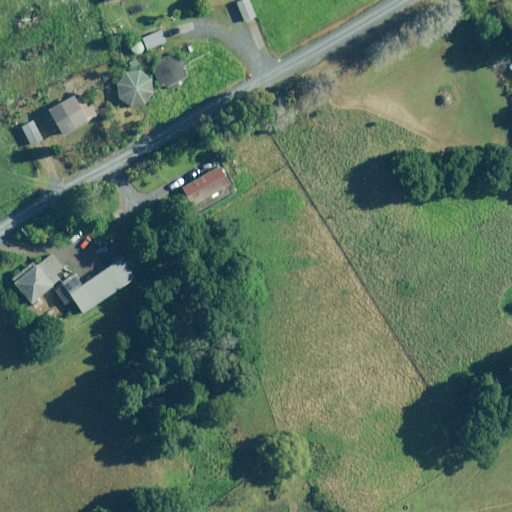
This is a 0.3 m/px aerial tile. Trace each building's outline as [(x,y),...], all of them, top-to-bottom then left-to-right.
[(246,0),(237,0),(233,2),(240,21),(253,15),(246,0)] [(136,54),(137,54),(150,49),(152,53),(165,49),(158,29),(132,39),(131,39),(131,40),(130,40),(130,41),(129,41),(129,42),(128,42),(128,43),(128,44),(128,45),(127,45),(127,46),(127,47),(128,48),(128,49),(128,50),(129,50),(129,51),(130,52),(131,52),(131,53),(132,53),(133,53),(133,54),(134,54),(135,54),(136,54)] [(175,87),(176,86),(178,85),(179,84),(180,83),(181,82),(182,81),(182,80),(183,79),(183,77),(184,76),(184,75),(184,73),(185,72),(185,71),(184,69),(184,68),(184,67),(183,65),(183,64),(182,63),(181,62),(180,60),(179,59),(178,58),(177,58),(176,57),(175,56),(174,56),(172,55),(171,55),(170,55),(168,55),(167,55),(165,55),(164,55),(163,55),(161,56),(160,57),(158,57),(157,58),(156,59),(154,61),(153,62),(152,63),(152,65),(151,67),(151,68),(150,70),(150,71),(150,73),(151,75),(151,76),(152,78),(152,79),(153,81),(154,82),(155,83),(156,85),(158,86),(159,87),(161,87),(162,88),(164,88),(165,89),(167,89),(169,89),(170,88),(172,88),(173,87),(175,87)] [(137,105),(139,105),(140,104),(141,103),(143,102),(144,101),(145,100),(146,99),(147,97),(148,96),(148,94),(149,93),(149,91),(150,89),(150,88),(150,86),(150,85),(149,83),(149,81),(148,80),(147,79),(147,77),(146,76),(145,75),(143,73),(142,72),(141,72),(139,71),(138,70),(136,70),(135,69),(133,69),(131,69),(130,69),(128,69),(127,69),(125,70),(123,71),(122,71),(120,72),(119,73),(118,74),(117,76),(116,77),(115,79),(114,80),(113,82),(113,83),(113,85),(113,87),(113,88),(113,90),(113,92),(114,94),(114,95),(115,97),(116,98),(117,99),(118,101),(119,102),(121,103),(122,104),(124,105),(125,105),(127,106),(129,106),(130,106),(132,106),(134,106),(135,106),(137,105)] [(53,128),(58,136),(93,114),(85,100),(81,102),(79,98),(74,101),(70,94),(42,111),(47,118),(42,121),(48,131),(53,128)] [(40,138),(29,120),(17,126),(27,145),(40,138)] [(216,166),(177,187),(187,205),(226,184),(216,166)] [(59,288),(52,292),(61,305),(68,301),(76,313),(138,270),(125,251),(77,284),(70,273),(55,283),(59,288)] [(60,266),(49,252),(33,265),(29,261),(5,280),(25,304),(28,302),(33,308),(43,301),(40,298),(49,291),(46,287),(57,279),(52,273),(60,266)] [(47,306),(41,312),(50,323),(56,317),(47,306)]
